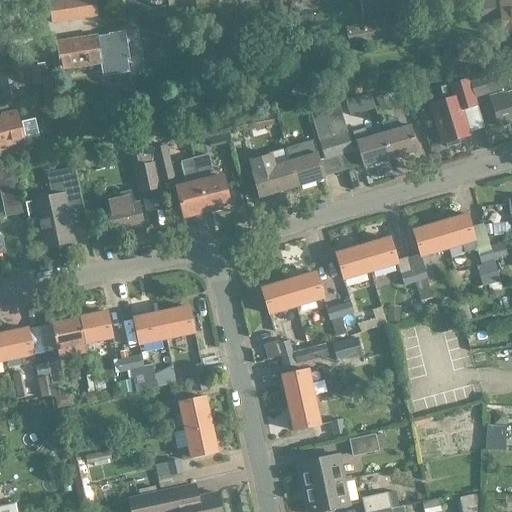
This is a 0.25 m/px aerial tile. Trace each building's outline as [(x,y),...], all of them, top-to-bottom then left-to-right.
[(51,24),(96,16),(93,0),(58,0),(47,2),(51,24)] [(180,0),(183,9),(209,4),(208,0),(180,0)] [(432,6),(430,0),(358,0),(362,19),(432,6)] [(480,19),(498,18),(500,33),(511,31),(511,1),(497,3),(496,0),(488,0),(478,1),(480,19)] [(397,18),(346,27),(349,48),(400,39),(397,18)] [(66,37),(66,38),(55,40),(60,73),(70,71),(69,65),(99,61),(99,63),(120,60),(122,71),(144,68),(141,42),(118,45),(119,54),(98,57),(95,34),(66,37)] [(437,79),(485,72),(482,55),(434,62),(437,79)] [(497,73),(468,81),(473,97),(501,88),(497,73)] [(443,101),(429,106),(441,144),(445,143),(446,148),(458,144),(456,139),(468,136),(460,110),(473,106),(466,81),(440,89),(443,101)] [(16,88),(0,91),(0,94),(2,105),(18,102),(16,88)] [(511,92),(503,95),(503,92),(488,97),(497,126),(511,121),(511,92)] [(322,103),(337,156),(351,152),(336,101),(322,103)] [(308,106),(324,160),(337,156),(322,103),(308,106)] [(0,155),(0,150),(8,148),(26,144),(18,111),(0,115),(0,156),(0,157),(0,155)] [(233,122),(235,133),(273,126),(271,115),(233,122)] [(210,147),(232,142),(227,121),(205,126),(210,147)] [(381,134),(389,158),(416,150),(408,126),(381,134)] [(362,167),(389,158),(381,134),(366,139),(363,131),(352,134),(355,142),(354,143),(362,167)] [(303,148),(306,157),(289,162),(296,187),(323,179),(313,145),(303,148)] [(152,149),(160,183),(174,179),(167,146),(152,149)] [(269,194),(296,187),(289,162),(274,167),(271,155),(249,161),(253,173),(252,173),(259,197),(269,194)] [(221,175),(209,178),(207,172),(211,171),(208,156),(192,160),(205,212),(229,206),(221,175)] [(205,212),(192,160),(179,164),(184,185),(175,187),(182,217),(205,212)] [(134,168),(138,193),(142,192),(145,211),(158,209),(154,190),(155,190),(151,165),(134,168)] [(41,248),(72,241),(66,216),(82,212),(72,167),(56,171),(61,194),(24,202),(27,220),(34,219),(41,248)] [(18,195),(13,169),(0,171),(0,189),(2,198),(18,195)] [(103,197),(107,211),(112,233),(142,226),(137,204),(131,205),(128,191),(103,197)] [(467,215),(439,223),(447,248),(462,244),(465,253),(474,251),(476,247),(467,215)] [(447,248),(439,223),(412,231),(420,257),(447,248)] [(362,246),(370,272),(397,264),(389,238),(362,246)] [(490,248),(494,260),(507,256),(504,244),(490,248)] [(370,272),(362,246),(334,255),(342,280),(370,272)] [(490,248),(477,252),(480,264),(494,260),(490,248)] [(483,287),(488,285),(500,282),(494,262),(477,267),(483,287)] [(423,268),(412,272),(415,282),(426,278),(423,268)] [(404,285),(415,282),(412,272),(401,275),(404,285)] [(287,281),(295,307),(323,299),(315,273),(287,281)] [(295,307),(287,281),(260,289),(268,315),(295,307)] [(339,305),(338,305),(342,318),(354,315),(345,285),(334,288),(339,305)] [(349,338),(342,318),(338,305),(326,309),(336,342),(349,338)] [(160,314),(165,339),(193,333),(188,308),(160,314)] [(84,344),(98,341),(100,351),(114,348),(106,313),(79,318),(84,344)] [(165,339),(160,314),(132,320),(138,345),(165,339)] [(47,365),(50,376),(52,385),(63,383),(58,359),(86,353),(84,344),(79,318),(51,324),(56,349),(44,351),(47,365)] [(27,329),(0,334),(0,336),(5,360),(33,354),(27,329)] [(334,345),(338,361),(360,354),(356,339),(334,345)] [(292,352),(289,341),(277,344),(277,342),(264,345),(268,360),(280,357),(280,355),(292,352)] [(295,364),(292,352),(280,355),(280,357),(283,367),(295,364)] [(128,359),(131,371),(144,368),(141,356),(128,359)] [(131,371),(128,359),(116,361),(119,374),(131,371)] [(189,367),(191,381),(205,377),(205,376),(202,364),(189,367)] [(47,377),(50,376),(47,365),(35,367),(41,399),(51,397),(47,377)] [(288,403),(313,398),(307,370),(282,376),(288,403)] [(208,390),(205,377),(191,381),(194,393),(208,390)] [(184,431),(210,425),(204,397),(178,403),(184,431)] [(313,398),(288,403),(294,431),(319,425),(313,398)] [(343,420),(330,423),(333,436),(346,433),(343,420)] [(216,453),(210,425),(184,431),(187,446),(179,448),(182,460),(216,453)] [(375,435),(349,441),(352,458),(378,452),(378,450),(387,448),(384,435),(375,437),(375,435)] [(302,490),(343,481),(338,456),(297,465),(302,490)] [(154,466),(157,478),(183,473),(181,460),(154,466)] [(343,481),(302,490),(307,511),(323,511),(349,507),(343,481)] [(197,498),(195,487),(194,485),(128,499),(131,511),(220,511),(217,494),(197,498)] [(362,499),(365,511),(380,511),(391,510),(398,508),(395,493),(387,495),(387,494),(362,499)]
